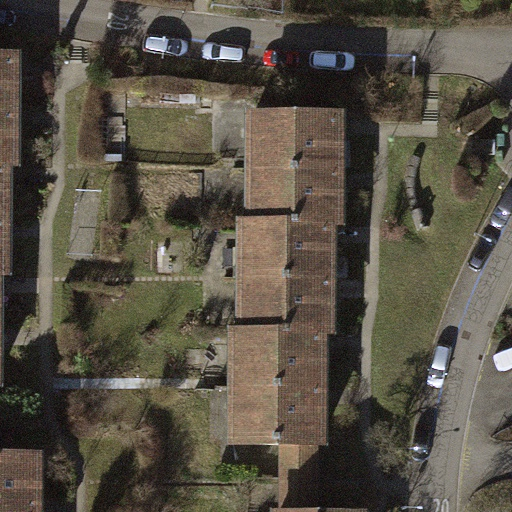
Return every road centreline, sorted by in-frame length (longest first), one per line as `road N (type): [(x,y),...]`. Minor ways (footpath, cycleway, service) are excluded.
road 1 (unknown): [(511,52),(360,52),(198,38)]
road 2 (unknown): [(425,511),(449,368),(511,232)]
road 3 (residential): [(198,38),(0,8)]
